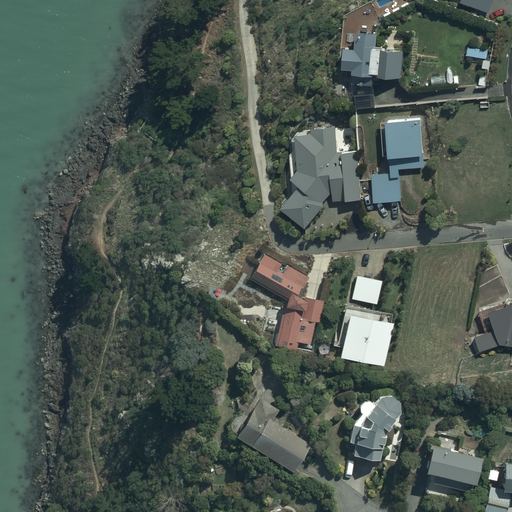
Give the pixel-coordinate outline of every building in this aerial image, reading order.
[(467,0),(490,9),(492,0),(467,0)] [(379,28),(358,26),(357,42),(345,42),(344,63),(354,64),(353,77),(374,78),(375,67),(379,67),(379,70),(402,71),(404,45),(383,44),(383,40),(378,40),(379,28)] [(425,164),(421,117),(381,120),(383,154),(387,154),(388,159),(389,158),(390,170),(371,172),(374,200),(401,198),(398,166),(425,164)] [(335,121),(310,124),(310,131),(295,132),(298,167),(290,177),(299,184),(281,206),(305,225),(323,203),(323,198),(332,188),(333,196),(347,195),(347,198),(361,197),(356,149),(342,150),(342,146),(337,147),(335,121)] [(250,281),(286,301),(286,313),(282,313),(275,348),(297,352),(299,344),(311,346),(316,324),(320,324),(324,302),(305,298),(304,300),(298,296),(302,289),(303,290),(309,280),(288,267),(283,275),(278,272),(281,267),(264,257),(250,281)] [(511,306),(508,305),(508,304),(507,304),(506,304),(505,304),(505,305),(504,305),(503,305),(502,305),(501,305),(500,305),(500,306),(499,306),(498,306),(497,306),(496,306),(496,307),(495,307),(494,307),(493,307),(493,308),(492,308),(491,308),(490,309),(489,309),(488,309),(488,310),(487,310),(486,310),(486,311),(485,311),(484,311),(484,312),(483,312),(482,312),(482,313),(481,313),(480,313),(480,314),(487,335),(476,338),(481,353),(501,347),(511,348),(511,306)] [(390,391),(379,392),(373,400),(368,396),(363,396),(359,401),(359,407),(361,408),(353,419),(349,436),(357,438),(354,448),(379,453),(385,428),(400,407),(399,397),(390,391)] [(278,405),(259,393),(234,430),(289,467),(308,440),(271,415),(278,405)] [(482,455),(433,443),(427,467),(435,469),(432,479),(469,489),(471,480),(475,481),(482,455)] [(511,458),(503,458),(502,484),(491,482),(484,509),(495,511),(505,511),(511,491),(511,490),(511,458)]
